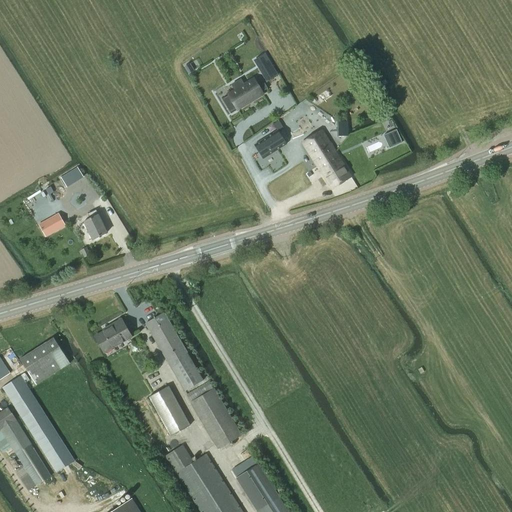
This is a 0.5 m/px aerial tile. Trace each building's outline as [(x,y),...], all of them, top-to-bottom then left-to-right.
[(277,76),(268,62),(259,67),(268,81),(277,76)] [(188,74),(193,71),(189,64),(184,67),(188,74)] [(228,95),(228,96),(236,109),(237,110),(263,94),(261,92),(267,89),(264,83),(263,83),(263,84),(260,86),(261,87),(259,88),(253,79),(244,85),(240,80),(231,85),(235,90),(228,95)] [(338,137),(347,136),(346,126),(337,126),(337,130),(337,133),(338,137)] [(322,130),(302,142),(317,166),(336,154),(328,140),(326,137),(322,130)] [(396,130),(388,134),(394,147),(402,143),(396,130)] [(277,131),(255,145),(259,153),(263,159),(270,154),(273,153),(286,145),(277,131)] [(351,177),(336,154),(317,166),(332,189),(351,177)] [(93,240),(108,233),(99,215),(98,215),(96,210),(88,214),(90,219),(85,222),(93,240)] [(45,237),(65,226),(58,214),(39,225),(45,237)] [(85,258),(91,255),(87,247),(81,250),(85,258)] [(186,391),(204,380),(165,313),(147,324),(186,391)] [(105,353),(132,337),(122,320),(112,326),(113,327),(96,337),(105,353)] [(36,385),(70,363),(53,338),(19,360),(36,385)] [(0,380),(10,374),(0,358),(0,380)] [(57,473),(75,462),(21,377),(3,388),(57,473)] [(172,436),(191,425),(169,387),(151,397),(172,436)] [(242,436),(214,389),(190,403),(217,450),(242,436)] [(9,408),(0,413),(0,430),(1,430),(12,447),(24,466),(16,471),(29,491),(52,477),(16,420),(9,408)] [(194,463),(183,445),(166,456),(201,511),(243,511),(207,455),(194,463)] [(289,511),(258,464),(235,478),(256,511),(289,511)] [(140,511),(133,500),(114,511),(140,511)]
